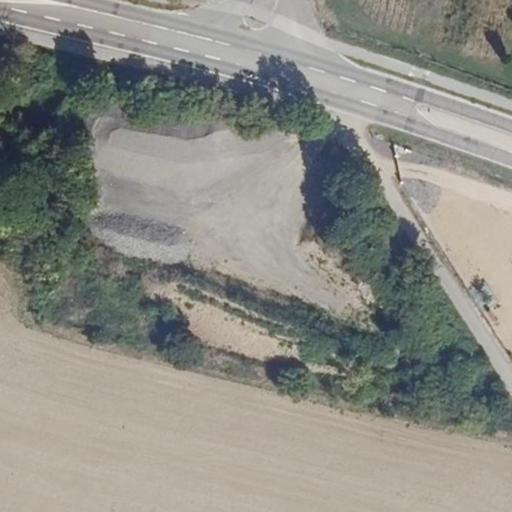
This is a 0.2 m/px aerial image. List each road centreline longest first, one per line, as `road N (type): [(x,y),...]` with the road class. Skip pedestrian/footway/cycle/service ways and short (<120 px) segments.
road 1 (primary): [(0,13),(222,62)]
road 2 (track): [(333,0),(343,16),(511,76)]
road 3 (primary): [(511,133),(338,71)]
road 4 (primary): [(346,100),(511,160)]
road 5 (residential): [(346,100),(362,149),(416,235)]
road 6 (primary): [(222,62),(346,100)]
